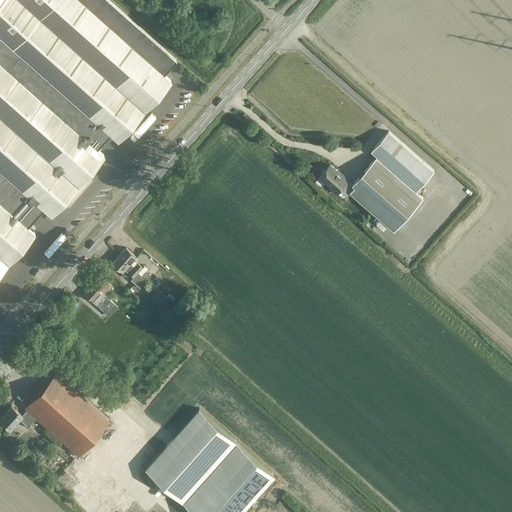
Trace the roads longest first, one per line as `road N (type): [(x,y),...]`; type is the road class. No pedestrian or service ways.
road 1 (tertiary): [(0,351),(286,29)]
road 2 (track): [(170,511),(125,473),(122,422),(56,361),(10,381),(0,371)]
